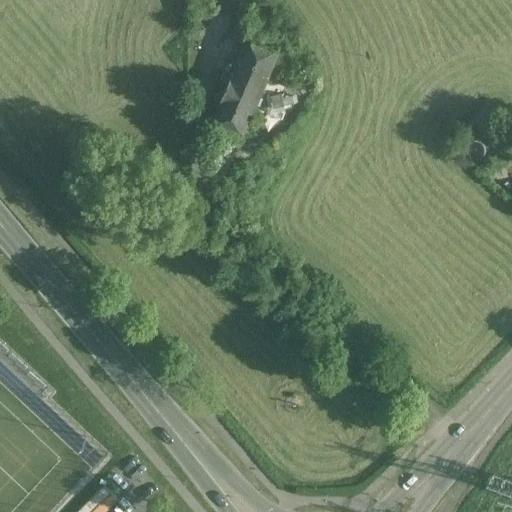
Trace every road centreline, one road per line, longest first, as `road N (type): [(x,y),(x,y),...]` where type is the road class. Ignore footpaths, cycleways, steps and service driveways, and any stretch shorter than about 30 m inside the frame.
road 1 (primary): [(0,223),(247,511)]
road 2 (tertiary): [(511,381),(403,511)]
